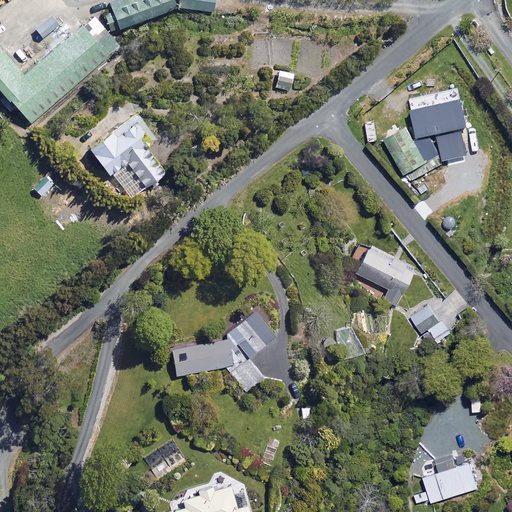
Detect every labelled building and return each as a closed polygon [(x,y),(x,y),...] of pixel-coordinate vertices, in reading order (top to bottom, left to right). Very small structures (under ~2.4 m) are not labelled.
[(213,0),(112,0),(107,2),(111,12),(102,15),(108,31),(174,7),(212,11),(213,0)] [(47,49),(44,45),(19,67),(0,45),(0,89),(29,123),(118,45),(93,16),(84,25),(80,20),(47,49)] [(444,80),(435,62),(421,69),(430,87),(444,80)] [(291,72),(276,69),(272,86),(288,89),(291,72)] [(381,139),(402,177),(409,173),(412,179),(442,163),(428,137),(437,135),(443,160),(466,154),(460,128),(465,127),(459,101),(411,113),(416,138),(413,139),(406,126),(381,139)] [(83,145),(105,172),(108,170),(130,197),(163,170),(142,145),(154,136),(132,110),(111,127),(108,124),(83,145)] [(387,257),(358,245),(353,257),(359,259),(353,273),(387,287),(382,299),(393,304),(410,264),(388,254),(387,257)] [(426,329),(438,320),(426,303),(409,316),(421,333),(426,329)] [(274,333),(253,308),(226,331),(247,356),(274,333)] [(438,320),(426,329),(435,341),(447,333),(445,329),(438,320)] [(231,339),(227,340),(227,337),(168,347),(173,374),(231,364),(229,349),(233,348),(231,339)] [(261,378),(246,359),(229,372),(244,391),(261,378)] [(478,487),(469,461),(422,475),(431,502),(478,487)] [(208,489),(207,484),(195,488),(196,493),(181,497),(183,505),(172,508),(172,511),(250,511),(242,485),(229,489),(227,483),(208,489)]
